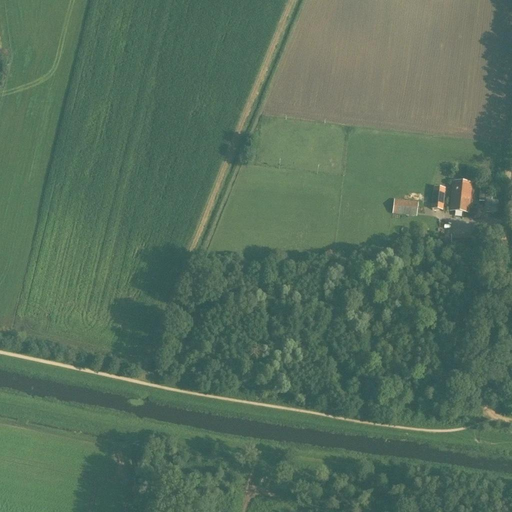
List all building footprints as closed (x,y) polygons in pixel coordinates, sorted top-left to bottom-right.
[(468,213),(471,184),(452,182),(449,211),(468,213)] [(485,186),(479,185),(477,201),(483,202),(482,212),(494,213),(494,207),(488,206),(490,192),(484,192),(485,186)] [(442,211),(445,190),(433,188),(431,210),(442,211)] [(418,203),(404,202),(394,200),(392,215),(410,217),(417,218),(418,203)] [(451,248),(461,248),(461,236),(450,236),(451,248)]
